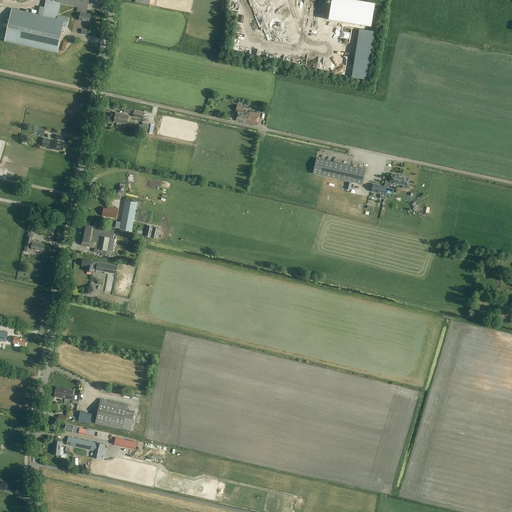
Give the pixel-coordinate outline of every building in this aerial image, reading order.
[(87,13),(89,0),(52,0),(52,1),(46,0),(44,8),(40,7),(38,15),(12,9),(5,40),(57,52),(63,26),(67,27),(69,18),(58,15),(61,3),(78,7),(77,12),(80,13),(79,20),(90,22),(91,14),(87,13)] [(316,13),(317,2),(309,2),(308,12),(316,13)] [(369,47),(371,33),(367,32),(366,36),(361,35),(361,38),(365,39),(364,45),(366,45),(366,47),(369,47)] [(320,62),(321,55),(313,54),(312,61),(314,62),(313,66),(316,67),(320,68),(320,65),(319,64),(319,62),(320,62)] [(237,120),(243,121),(243,123),(258,126),(260,114),(250,112),(250,113),(247,112),(247,111),(245,111),(245,112),(243,112),(244,107),(238,105),(237,111),(238,111),(237,120)] [(119,115),(115,114),(114,122),(127,124),(128,116),(119,114),(119,115)] [(148,124),(145,123),(143,131),(151,133),(153,125),(148,124)] [(49,147),(51,140),(43,138),(42,145),(49,147)] [(60,149),(63,150),(65,142),(56,140),(55,145),(53,145),(52,149),(60,151),(60,149)] [(362,184),(366,170),(316,159),(313,173),(362,184)] [(392,175),(390,182),(403,185),(403,188),(409,189),(410,183),(408,182),(409,178),(402,176),(403,176),(398,175),(398,176),(392,174),(392,175)] [(387,187),(373,184),(371,191),(385,194),(387,187)] [(125,201),(124,205),(121,222),(117,221),(115,228),(132,232),(136,208),(137,203),(125,201)] [(103,212),(103,215),(117,217),(118,210),(108,208),(104,208),(104,209),(103,208),(102,209),(102,211),(102,212),(103,212)] [(102,227),(94,226),(94,225),(85,223),(81,245),(86,246),(86,247),(95,248),(94,252),(112,255),(115,239),(122,240),(124,232),(115,231),(115,230),(102,228),(102,227)] [(147,226),(144,236),(158,239),(160,229),(147,226)] [(40,244),(40,242),(33,241),(31,249),(43,251),(45,245),(40,244)] [(81,266),(87,267),(86,271),(93,272),(93,269),(96,270),(116,274),(117,266),(83,259),(81,266)] [(13,343),(15,343),(14,346),(20,347),(20,345),(21,345),(25,345),(26,339),(14,337),(13,343)] [(65,393),(66,389),(56,387),(54,396),(65,398),(66,393),(65,393)] [(66,393),(65,398),(72,400),(74,391),(66,389),(65,393),(66,393)] [(128,405),(101,399),(95,423),(131,432),(135,411),(127,410),(128,405)] [(80,428),(66,425),(65,431),(78,434),(79,433),(80,428)] [(107,439),(108,434),(80,428),(79,433),(107,439)] [(92,458),(101,460),(104,444),(69,437),(67,445),(94,451),(92,458)] [(54,440),(53,454),(60,455),(62,441),(54,440)]
